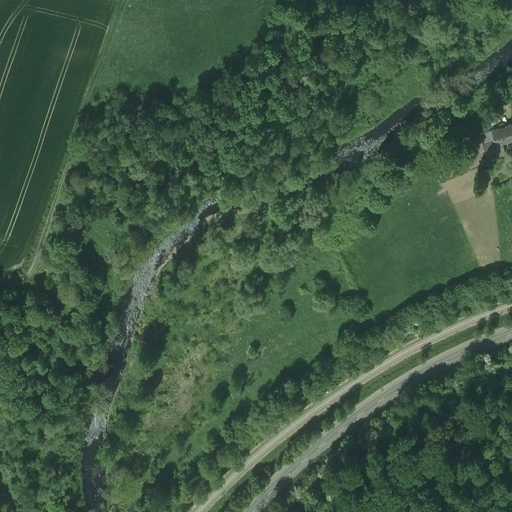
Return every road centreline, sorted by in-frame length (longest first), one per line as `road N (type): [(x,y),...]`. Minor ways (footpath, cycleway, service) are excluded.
road 1 (track): [(65,167),(174,160),(213,147),(275,63),(388,0)]
road 2 (secondary): [(253,511),(368,411),(511,342)]
road 3 (track): [(0,282),(25,277),(65,167)]
